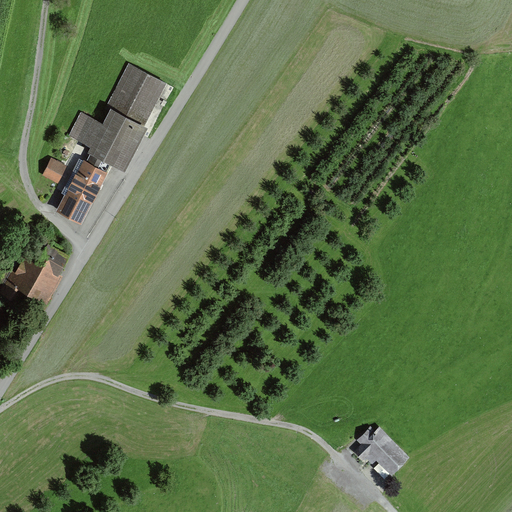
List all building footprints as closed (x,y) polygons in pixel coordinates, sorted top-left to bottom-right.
[(122,171),(164,83),(128,66),(100,124),(82,116),(71,138),(90,147),(87,154),(122,171)] [(66,166),(50,158),(42,176),(57,184),(66,166)] [(106,171),(82,160),(57,212),(81,223),(106,171)] [(14,235),(11,232),(5,238),(8,241),(14,235)] [(0,297),(13,304),(19,291),(41,303),(66,255),(44,244),(35,262),(24,256),(15,273),(6,269),(0,280),(0,297)] [(390,475),(408,457),(379,428),(375,432),(370,428),(356,442),(390,475)]
